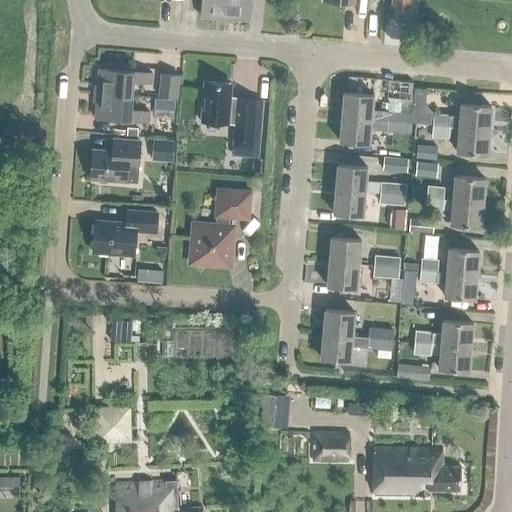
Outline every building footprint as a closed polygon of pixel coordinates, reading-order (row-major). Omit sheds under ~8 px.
[(201,0),(200,17),(224,19),(225,0),(201,0)] [(225,0),(224,19),(249,21),(250,0),(225,0)] [(391,0),(391,7),(411,8),(411,0),(391,0)] [(98,69),(96,94),(131,96),(132,82),(151,83),(151,74),(133,72),(98,69)] [(157,97),(177,98),(179,75),(160,73),(157,97)] [(200,122),(228,124),(228,123),(234,124),(232,148),(258,150),(262,101),(230,98),(231,84),(203,82),(200,122)] [(343,93),(341,117),(371,120),(387,121),(388,111),(372,110),(373,96),(343,93)] [(131,96),(96,94),(94,118),(129,121),(129,120),(148,122),(149,112),(130,110),(131,96)] [(173,111),(174,100),(154,99),(153,110),(173,111)] [(411,102),(399,101),(398,112),(388,111),(387,121),(411,124),(412,114),(411,113),(410,113),(411,102)] [(449,127),(488,131),(490,106),(460,104),(459,117),(449,116),(449,127)] [(433,126),(449,127),(449,116),(434,115),(433,126)] [(371,120),(341,117),(339,141),(368,144),(370,130),(386,132),(387,121),(371,120)] [(387,121),(386,132),(410,134),(411,124),(387,121)] [(449,127),(433,126),(432,137),(448,138),(449,127)] [(457,139),(456,152),(486,155),(488,131),(449,127),(448,138),(457,139)] [(151,160),(172,159),(171,139),(150,140),(151,160)] [(111,152),(92,150),(90,179),(126,182),(126,181),(136,182),(139,142),(112,140),(111,152)] [(415,158),(435,160),(436,148),(416,146),(415,158)] [(381,171),(405,173),(407,159),(383,157),(381,171)] [(416,161),(414,176),(436,178),(437,163),(416,161)] [(366,168),(337,165),(335,189),(364,192),(380,193),(381,183),(365,182),(366,168)] [(482,203),(484,179),(454,176),(452,200),(482,203)] [(380,193),(404,195),(405,185),(381,183),(380,193)] [(426,198),(442,200),(443,189),(427,187),(426,198)] [(364,192),(335,189),(332,213),(362,216),(364,192)] [(191,258),(190,263),(195,263),(195,265),(206,266),(206,264),(229,266),(232,227),(228,227),(229,217),(247,218),(249,192),(217,190),(215,226),(193,224),(192,246),(189,246),(188,258),(191,258)] [(403,205),(404,195),(380,193),(379,203),(403,205)] [(442,200),(426,198),(425,209),(441,211),(442,200)] [(451,211),(450,225),(480,227),(482,203),(452,200),(442,200),(441,211),(451,211)] [(125,223),(95,220),(92,252),(133,256),(135,231),(155,232),(157,212),(126,210),(125,223)] [(408,231),(432,234),(433,221),(409,219),(408,231)] [(330,237),(328,261),(358,264),(360,240),(330,237)] [(448,248),(446,273),(476,275),(478,251),(448,248)] [(374,255),(373,265),(398,268),(399,257),(374,255)] [(420,258),(419,270),(437,272),(438,259),(420,258)] [(358,264),(328,261),(326,286),(356,288),(358,264)] [(398,268),(373,265),(372,276),(398,278),(398,268)] [(160,282),(161,270),(136,268),(135,280),(160,282)] [(437,272),(419,270),(418,282),(436,283),(437,272)] [(476,275),(446,273),(444,297),(474,299),(476,275)] [(324,310),(322,334),(352,336),(354,312),(324,310)] [(470,348),(472,323),(442,321),(441,334),(431,333),(430,344),(470,348)] [(368,338),(392,340),(392,330),(369,327),(368,338)] [(415,332),(414,343),(430,344),(431,333),(415,332)] [(368,338),(352,336),(322,334),(320,358),(350,360),(351,346),(367,348),(368,338)] [(368,338),(367,348),(377,349),(391,350),(392,340),(368,338)] [(429,355),(430,344),(414,343),(413,354),(429,355)] [(439,356),(438,369),(468,372),(470,348),(430,344),(429,355),(439,356)] [(397,363),(396,378),(428,381),(429,366),(397,363)] [(260,393),(260,425),(281,426),(282,394),(260,393)] [(372,417),(373,405),(348,402),(347,414),(372,417)] [(93,407),(95,444),(131,442),(129,405),(93,407)] [(311,462),(348,464),(348,431),(311,431),(311,462)] [(460,491),(460,467),(442,466),(442,446),(437,445),(437,449),(374,448),(373,495),(417,496),(429,496),(429,491),(460,491)] [(114,485),(115,511),(202,511),(202,507),(177,509),(175,481),(114,485)]
